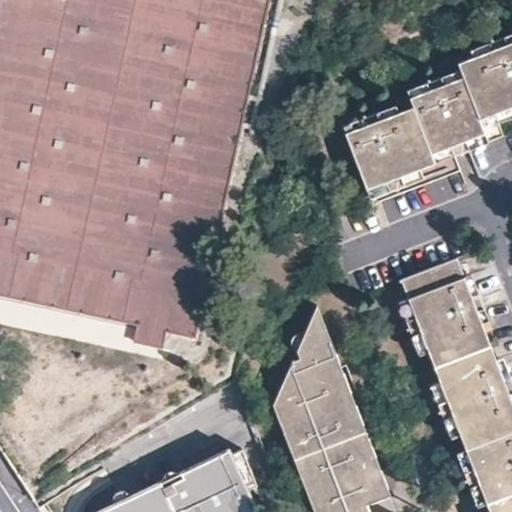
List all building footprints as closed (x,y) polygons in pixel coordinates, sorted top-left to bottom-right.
[(195,338),(272,0),(3,0),(0,15),(0,293),(138,325),(135,343),(163,350),(167,332),(195,338)] [(511,33),(502,37),(511,61),(511,33)] [(511,61),(502,37),(489,42),(491,50),(473,57),(458,63),(460,69),(463,77),(443,84),(440,77),(423,83),(435,113),(428,115),(426,113),(423,112),(419,112),(416,113),(432,152),(451,145),(455,155),(469,149),(488,142),(503,136),(498,122),(511,116),(511,61)] [(491,50),(489,42),(470,50),(473,57),(491,50)] [(463,77),(460,69),(440,77),(443,84),(463,77)] [(412,104),(416,113),(419,112),(423,112),(426,113),(428,115),(435,113),(423,83),(407,90),(412,104)] [(432,152),(416,113),(412,104),(395,111),(402,127),(419,168),(425,166),(436,162),(432,152)] [(402,127),(395,111),(393,105),(374,112),(385,142),(392,140),(394,133),(395,131),(397,130),(400,128),(402,127)] [(419,168),(402,127),(400,128),(397,130),(395,131),(394,133),(392,140),(385,142),(374,112),(363,117),(366,124),(345,133),(366,188),(384,182),(388,191),(405,184),(402,175),(419,168)] [(366,124),(363,117),(342,125),(345,133),(366,124)] [(432,152),(436,162),(450,157),(455,155),(451,145),(432,152)] [(402,175),(405,184),(422,178),(419,168),(402,175)] [(366,188),(370,198),(388,191),(384,182),(366,188)] [(464,277),(457,257),(401,279),(405,293),(413,313),(418,327),(426,346),(438,377),(445,395),(450,410),(459,433),(465,449),(472,467),(479,483),(486,501),(489,511),(511,511),(511,400),(509,393),(511,392),(511,380),(510,375),(480,386),(477,378),(490,373),(491,371),(491,370),(491,362),(497,360),(485,329),(478,310),(484,308),(478,292),(447,304),(444,296),(459,290),(455,280),(464,277)] [(471,274),(464,277),(455,280),(459,290),(444,296),(447,304),(478,292),(474,280),(471,274)] [(403,316),(413,313),(405,293),(396,297),(403,316)] [(0,298),(0,315),(14,318),(18,303),(0,298)] [(370,511),(368,504),(390,495),(317,305),(297,350),(300,358),(294,360),(293,359),(273,404),(314,511),(370,511)] [(485,329),(491,327),(484,308),(478,310),(485,329)] [(417,350),(426,346),(418,327),(409,331),(417,350)] [(506,364),(503,357),(497,360),(491,362),(491,370),(491,371),(490,373),(477,378),(480,386),(510,375),(506,364)] [(435,399),(445,395),(438,377),(429,381),(435,399)] [(450,436),(459,433),(450,410),(441,413),(450,436)] [(115,511),(231,445),(228,440),(103,511),(115,511)] [(269,511),(270,511),(260,488),(253,491),(243,473),(253,468),(242,440),(231,445),(115,511),(269,511)] [(463,471),(472,467),(465,449),(456,452),(463,471)] [(476,505),(486,501),(479,483),(469,487),(476,505)]
